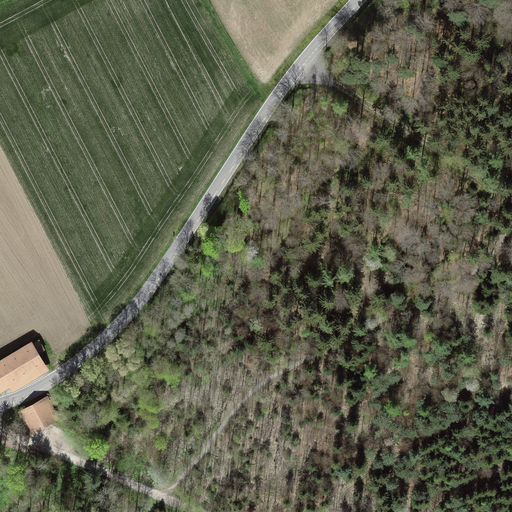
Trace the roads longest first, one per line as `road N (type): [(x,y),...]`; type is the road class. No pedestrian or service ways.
road 1 (tertiary): [(358,0),(271,102),(138,302),(75,363),(0,405)]
road 2 (track): [(301,61),(511,198)]
road 3 (track): [(0,427),(161,497)]
